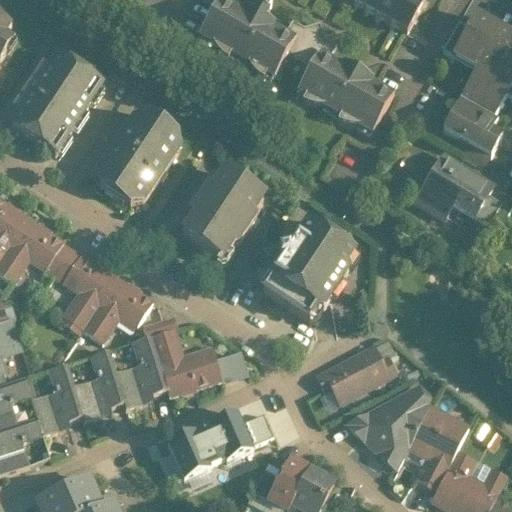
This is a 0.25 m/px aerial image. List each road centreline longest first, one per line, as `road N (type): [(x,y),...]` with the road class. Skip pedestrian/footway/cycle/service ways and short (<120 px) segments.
road 1 (residential): [(0,165),(137,245),(143,278),(256,348),(280,385)]
road 2 (residential): [(280,385),(0,502)]
road 3 (residential): [(280,385),(314,441),(393,511)]
